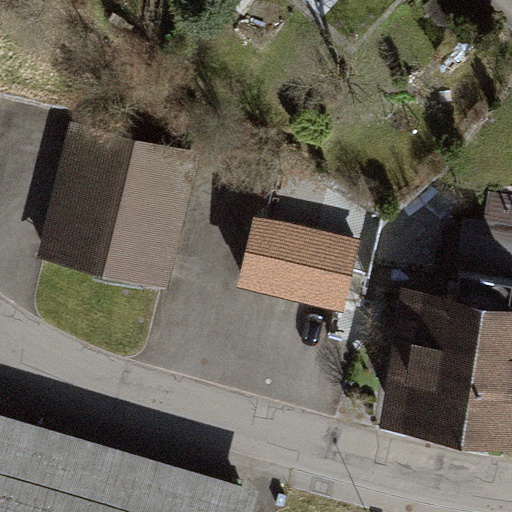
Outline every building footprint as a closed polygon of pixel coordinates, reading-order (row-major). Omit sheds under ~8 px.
[(204,148),(79,121),(50,254),(175,282),(204,148)] [(511,265),(511,208),(465,207),(463,265),(511,265)] [(270,223),(257,283),(364,305),(376,245),(270,223)] [(511,267),(467,270),(468,296),(511,293),(511,267)] [(511,303),(401,286),(379,425),(511,445),(511,303)] [(243,511),(249,494),(0,420),(0,511),(243,511)]
